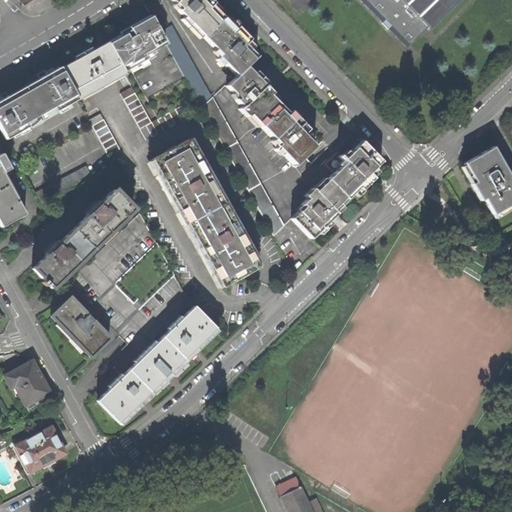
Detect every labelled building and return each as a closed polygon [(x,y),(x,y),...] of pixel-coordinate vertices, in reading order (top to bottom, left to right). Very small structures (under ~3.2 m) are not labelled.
[(147,10),(161,4),(158,0),(151,0),(144,4),(147,10)] [(191,25),(202,37),(222,18),(205,0),(172,0),(181,9),(178,11),(184,17),(181,20),(188,27),(191,25)] [(430,29),(459,0),(365,0),(375,10),(409,45),(428,27),(429,28),(430,29)] [(120,34),(106,42),(121,69),(128,66),(157,118),(180,105),(196,97),(159,32),(150,14),(136,22),(118,32),(120,34)] [(218,57),(236,76),(245,66),(255,57),(244,45),(249,40),(242,33),(237,27),(234,30),(222,18),(202,37),(220,55),(218,57)] [(172,25),(159,32),(196,97),(272,235),(283,225),(172,25)] [(83,55),(59,68),(77,99),(77,100),(124,74),(121,69),(106,42),(83,55)] [(248,113),(260,126),(280,106),(267,93),(266,94),(263,91),(261,89),(264,85),(245,66),(236,76),(225,86),(238,98),(236,101),(241,106),(239,109),(245,116),(248,113)] [(0,99),(0,130),(5,139),(77,99),(59,68),(59,67),(39,78),(2,99),(0,99)] [(187,117),(180,105),(157,118),(151,122),(131,87),(119,93),(146,140),(187,117)] [(276,146),(294,165),(313,146),(301,133),(306,128),(303,125),(301,123),(299,122),(294,117),(292,119),(280,106),(260,126),(278,144),(276,146)] [(108,155),(119,149),(100,113),(88,120),(108,155)] [(171,197),(185,223),(221,203),(186,139),(150,159),(171,197)] [(290,218),(309,238),(328,220),(325,216),(328,213),(331,210),(332,211),(358,187),(360,189),(366,184),(372,178),(368,173),(380,161),(361,141),(342,158),(336,152),(325,163),(333,172),(314,191),(311,188),(304,195),(306,198),(301,203),(303,206),(290,218)] [(494,220),(511,210),(510,207),(511,205),(511,190),(511,189),(511,188),(511,178),(494,146),(462,164),(473,183),(470,186),(474,194),(479,203),(483,200),(494,220)] [(0,225),(1,227),(24,214),(15,197),(16,197),(4,175),(10,171),(1,154),(1,153),(0,150),(0,225)] [(85,165),(79,169),(86,180),(92,177),(85,165)] [(86,180),(79,169),(74,172),(80,183),(86,180)] [(68,174),(75,186),(80,183),(74,172),(68,174)] [(62,178),(69,189),(75,186),(68,174),(62,178)] [(64,192),(69,189),(62,178),(57,180),(64,192)] [(57,180),(51,183),(58,195),(64,192),(57,180)] [(51,183),(46,186),(52,198),(58,195),(51,183)] [(52,198),(46,186),(40,189),(47,201),(52,198)] [(41,204),(47,201),(40,189),(35,192),(41,204)] [(31,268),(50,288),(57,281),(59,283),(85,257),(84,255),(98,241),(100,243),(126,217),(125,215),(132,209),(113,190),(97,205),(95,203),(90,207),(86,211),(88,214),(56,244),(54,242),(49,247),(45,251),(47,253),(31,268)] [(220,286),(256,266),(221,203),(185,223),(204,256),(220,286)] [(90,358),(109,339),(92,321),(95,319),(91,315),(88,311),(85,314),(68,297),(49,316),(56,322),(54,324),(81,352),(83,350),(90,358)] [(193,306),(161,337),(183,359),(189,353),(191,356),(194,353),(197,350),(195,347),(214,328),(193,306)] [(183,359),(161,337),(127,370),(148,393),(162,379),(165,381),(168,379),(171,376),(169,373),(183,359)] [(40,399),(49,394),(42,381),(31,362),(3,377),(9,389),(14,387),(28,412),(43,404),(40,399)] [(142,398),(148,393),(127,370),(95,401),(117,423),(137,404),(139,406),(142,404),(145,401),(142,398)] [(49,462),(64,453),(50,427),(15,446),(30,473),(49,462)] [(317,511),(311,499),(303,503),(292,478),(273,488),(284,511),(317,511)] [(108,500),(120,494),(115,485),(104,490),(108,500)]
